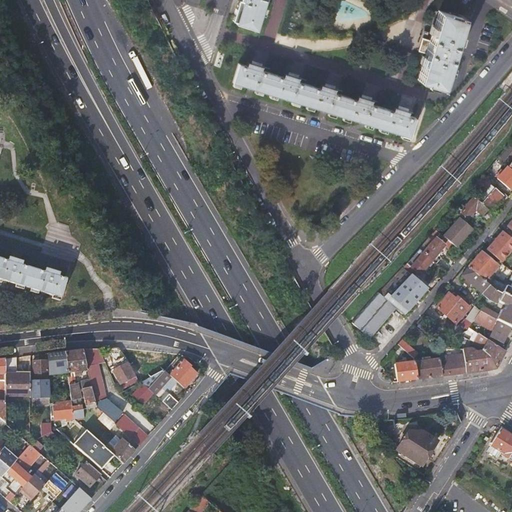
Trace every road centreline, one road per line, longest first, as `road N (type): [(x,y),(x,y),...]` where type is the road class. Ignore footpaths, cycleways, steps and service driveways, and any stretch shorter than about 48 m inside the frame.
road 1 (motorway): [(372,511),(120,82),(81,0)]
road 2 (motorway): [(140,192),(328,511)]
road 3 (secondary): [(338,394),(156,326),(100,323),(0,336)]
road 4 (residential): [(303,268),(511,53)]
road 5 (residential): [(190,55),(303,268)]
road 6 (secondary): [(0,344),(113,334),(225,356)]
road 7 (residential): [(358,368),(380,356),(511,203)]
road 8 (motorway): [(30,0),(140,192)]
road 9 (motorway): [(48,0),(140,192)]
road 10 (residential): [(225,356),(97,511)]
road 11 (secondary): [(348,397),(385,401),(486,387)]
road 12 (residential): [(416,511),(488,400)]
